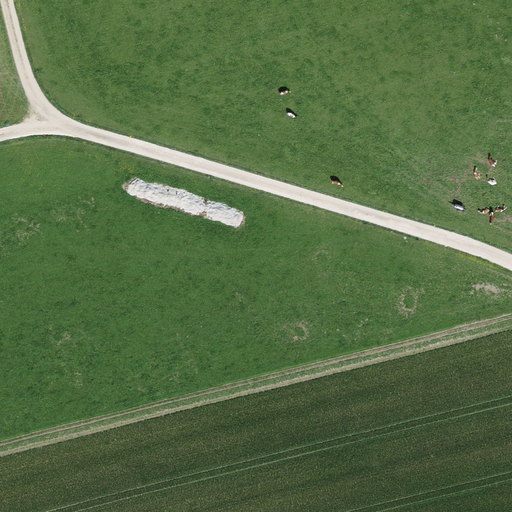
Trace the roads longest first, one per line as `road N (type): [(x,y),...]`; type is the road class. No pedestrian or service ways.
road 1 (track): [(0,141),(36,132),(92,136),(301,211),(511,270)]
road 2 (track): [(36,132),(4,0)]
